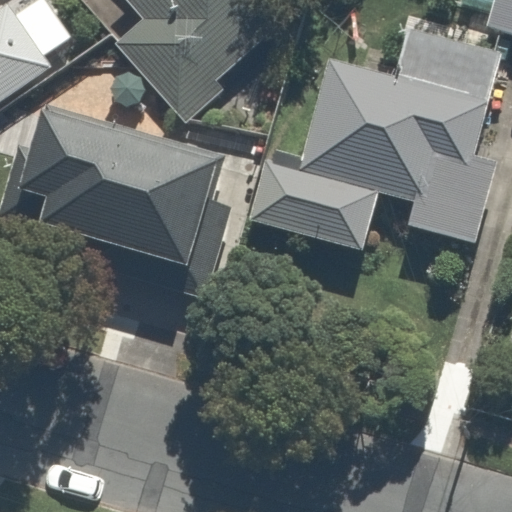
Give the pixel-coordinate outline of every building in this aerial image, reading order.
[(0,91),(71,36),(43,0),(17,0),(5,10),(0,2),(0,91)] [(135,0),(145,9),(117,38),(185,104),(286,0),(135,0)] [(511,0),(481,0),(475,24),(511,32),(511,0)] [(268,164),(254,227),(366,250),(377,198),(411,205),(406,230),(477,245),(494,165),(471,160),(492,55),(403,37),(395,78),(328,64),(306,172),(268,164)] [(223,163),(21,103),(0,173),(0,193),(21,199),(14,224),(154,266),(148,285),(197,299),(225,205),(211,200),(223,163)]
